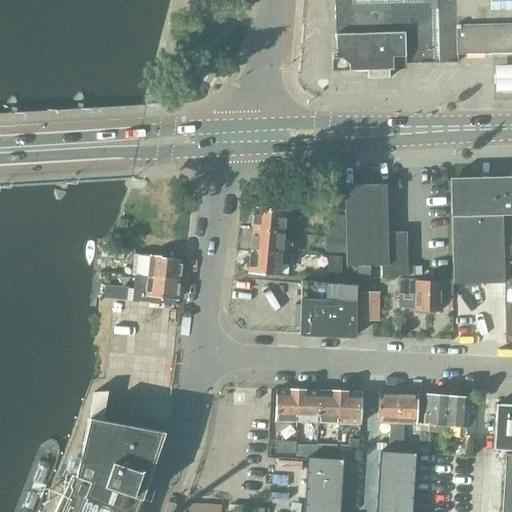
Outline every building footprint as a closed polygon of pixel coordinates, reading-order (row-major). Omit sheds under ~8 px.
[(511,0),(334,0),(336,72),(368,71),(371,67),(371,63),(378,63),(379,79),(389,78),(389,64),(457,63),(457,55),(511,53),(511,0)] [(511,66),(494,67),(495,93),(511,92),(511,66)] [(504,283),(505,331),(497,331),(498,340),(505,340),(505,343),(511,343),(511,181),(450,183),(453,284),(504,283)] [(381,266),(381,274),(407,277),(406,232),(387,233),(386,185),(344,186),(346,266),(381,266)] [(254,208),(252,230),(283,233),(285,211),(254,208)] [(307,221),(328,223),(341,224),(341,215),(308,213),(307,221)] [(252,230),(250,251),(290,255),(291,246),(282,245),(283,233),(252,230)] [(328,251),(339,252),(340,239),(325,238),(325,237),(311,236),(311,242),(329,244),(328,251)] [(125,249),(102,247),(101,257),(124,259),(124,258),(125,249)] [(135,250),(125,249),(124,258),(134,259),(134,255),(135,250)] [(290,255),(250,251),(248,273),(279,276),(280,263),(289,264),(290,255)] [(147,263),(145,277),(179,281),(181,260),(160,258),(161,257),(134,255),(134,259),(134,262),(147,263)] [(328,270),(337,270),(338,256),(328,256),(328,270)] [(356,270),(357,287),(357,288),(368,288),(368,270),(356,270)] [(179,281),(145,277),(143,297),(177,300),(179,281)] [(415,281),(414,311),(418,311),(418,313),(428,314),(428,311),(439,312),(440,295),(452,296),(452,278),(440,278),(439,282),(415,281)] [(299,334),(355,336),(357,287),(301,281),(299,334)] [(106,294),(128,297),(129,285),(107,283),(106,294)] [(358,320),(378,321),(380,293),(359,292),(358,320)] [(275,422),(296,423),(297,390),(276,390),(275,422)] [(297,390),(296,423),(317,423),(318,391),(297,390)] [(339,392),(318,391),(317,423),(338,424),(339,392)] [(136,511),(141,499),(164,433),(127,426),(102,421),(107,392),(93,393),(89,419),(80,457),(75,477),(72,476),(68,483),(66,482),(63,490),(65,491),(64,493),(68,494),(66,497),(62,498),(60,505),(61,508),(62,509),(60,511),(136,511)] [(360,392),(339,392),(338,424),(359,425),(360,392)] [(389,449),(396,449),(398,394),(378,393),(377,423),(390,423),(389,449)] [(398,394),(396,449),(403,449),(403,424),(416,424),(417,395),(398,394)] [(423,425),(445,427),(447,396),(425,395),(423,425)] [(447,396),(445,427),(465,428),(463,453),(472,454),(473,437),(477,398),(468,398),(447,396)] [(493,450),(511,450),(511,405),(496,404),(493,450)] [(419,448),(428,448),(429,431),(420,430),(419,448)] [(275,441),(275,453),(284,453),(285,441),(275,441)] [(323,454),(337,455),(337,446),(323,445),(323,454)] [(338,455),(356,456),(357,446),(339,445),(338,455)] [(378,448),(377,464),(413,466),(414,451),(378,448)] [(309,454),(308,470),(344,473),(345,457),(309,454)] [(511,511),(511,454),(505,454),(500,511),(511,511)] [(377,464),(376,479),(412,481),(412,477),(413,466),(377,464)] [(308,470),(307,486),(343,489),(344,473),(308,470)] [(376,479),(375,494),(411,496),(411,493),(412,481),(376,479)] [(307,486),(306,502),(342,505),(343,489),(307,486)] [(375,494),(374,509),(409,511),(411,496),(375,494)] [(306,502),(305,511),(341,511),(342,505),(306,502)]
